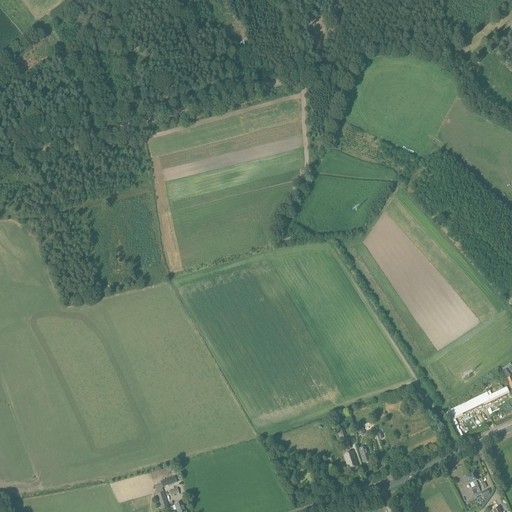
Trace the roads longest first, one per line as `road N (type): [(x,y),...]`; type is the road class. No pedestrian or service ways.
road 1 (track): [(336,0),(325,58),(307,69),(0,157)]
road 2 (secondary): [(313,511),(511,427)]
